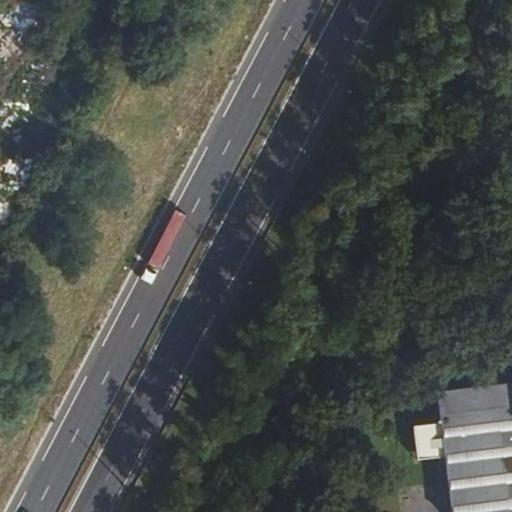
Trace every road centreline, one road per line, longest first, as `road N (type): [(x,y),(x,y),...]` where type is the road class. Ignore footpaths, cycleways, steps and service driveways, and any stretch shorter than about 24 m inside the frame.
road 1 (primary): [(90,511),(359,0)]
road 2 (primary): [(304,0),(36,511)]
